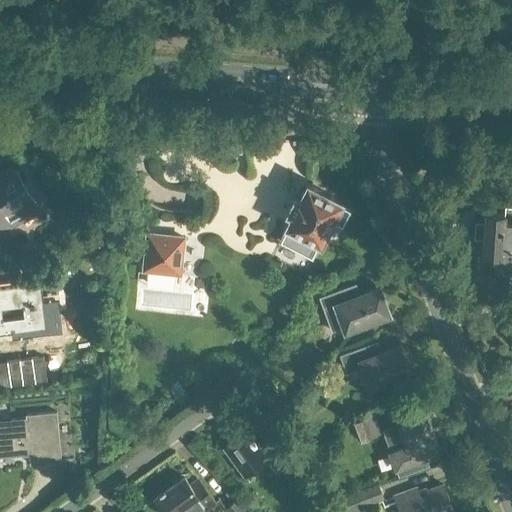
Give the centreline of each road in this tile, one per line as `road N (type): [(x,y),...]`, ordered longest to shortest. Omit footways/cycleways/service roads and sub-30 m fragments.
road 1 (residential): [(511,507),(359,89)]
road 2 (primary): [(0,61),(359,89)]
road 3 (residential): [(65,511),(226,395)]
road 4 (primary): [(359,89),(511,101)]
